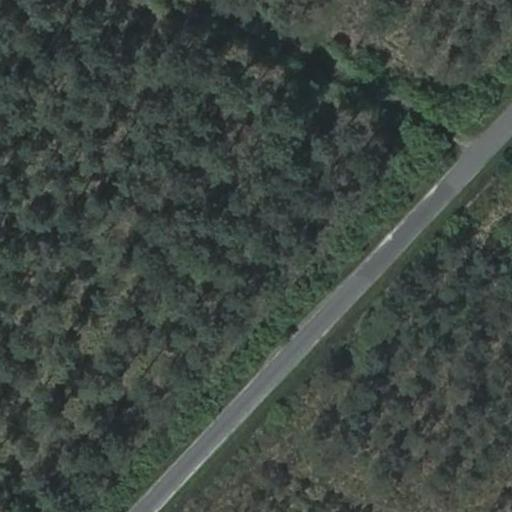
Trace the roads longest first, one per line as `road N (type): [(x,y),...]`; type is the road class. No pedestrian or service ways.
road 1 (tertiary): [(141,511),(511,120)]
road 2 (track): [(195,0),(482,150)]
